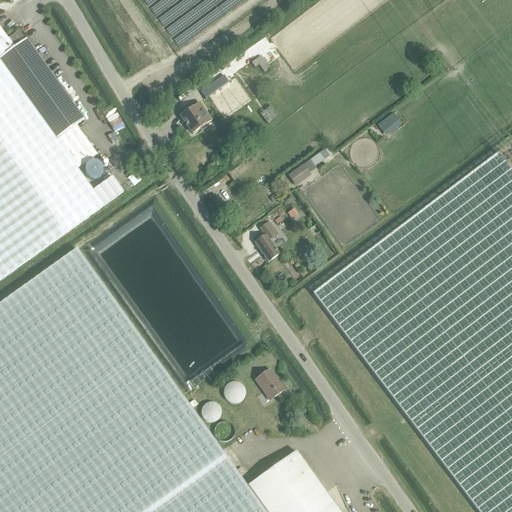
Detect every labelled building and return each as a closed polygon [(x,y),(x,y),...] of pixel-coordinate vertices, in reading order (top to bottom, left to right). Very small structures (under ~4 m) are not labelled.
[(0,281),(104,207),(123,193),(112,178),(92,191),(77,171),(83,166),(85,169),(85,173),(86,177),(88,180),(92,181),(96,181),(99,179),(102,176),(103,173),(102,169),(100,166),(96,164),(92,163),(91,161),(97,157),(76,127),(84,121),(26,40),(14,49),(12,47),(24,39),(19,32),(7,40),(0,30),(0,281)] [(254,68),(258,66),(264,73),(270,69),(260,57),(250,64),(254,68)] [(224,77),(200,93),(205,100),(228,83),(224,77)] [(199,104),(180,117),(192,135),(211,122),(199,104)] [(262,114),(269,123),(278,115),(271,106),(262,114)] [(382,123),(378,127),(382,133),(394,125),(389,118),(387,120),(386,120),(383,123),(382,123)] [(326,150),(305,162),(309,170),(331,158),(326,150)] [(511,511),(511,170),(502,158),(500,155),(314,296),(451,477),(478,511),(511,511)] [(287,177),(294,187),(311,176),(304,165),(287,177)] [(288,213),(292,219),(299,215),(295,209),(288,213)] [(260,230),(265,237),(255,244),(268,263),(279,256),(269,241),(277,235),(269,224),(260,230)] [(0,305),(0,511),(338,511),(296,452),(247,488),(77,250),(0,305)] [(270,371),(255,382),(270,402),(284,391),(270,371)]
